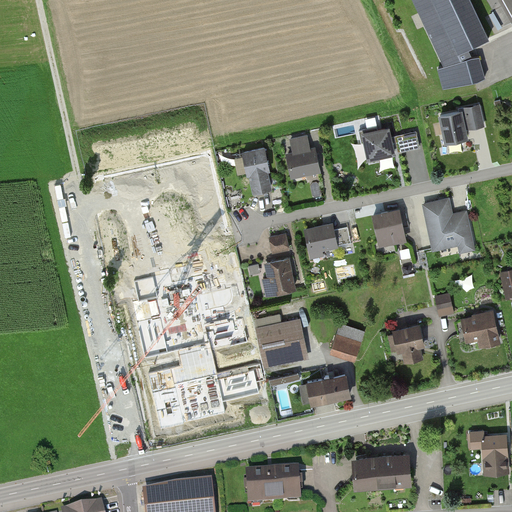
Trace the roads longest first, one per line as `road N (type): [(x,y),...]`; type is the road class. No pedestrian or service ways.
road 1 (track): [(39,0),(144,465)]
road 2 (primary): [(124,470),(511,385)]
road 3 (residential): [(511,170),(235,229)]
road 4 (primary): [(0,497),(124,470)]
